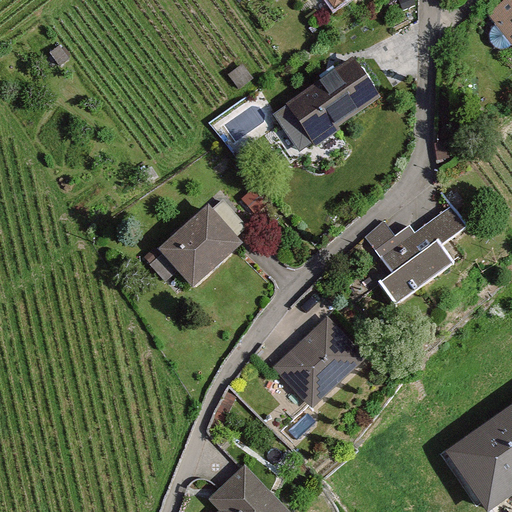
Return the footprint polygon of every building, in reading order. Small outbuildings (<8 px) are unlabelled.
[(511,0),(507,0),(489,14),(511,42),(511,0)] [(287,108),(314,145),(385,96),(359,58),(287,108)] [(388,283),(407,307),(464,264),(451,247),(477,227),(460,204),(424,232),(417,223),(402,235),(390,220),(369,236),(398,275),(388,283)] [(183,268),(197,286),(247,246),(214,205),(163,246),(168,252),(152,265),(165,282),(183,268)] [(334,314),(281,364),(322,407),(375,356),(334,314)] [(511,411),(453,452),(493,511),(511,499),(511,411)] [(227,511),(301,511),(254,462),(216,498),(228,511),(227,511)]
